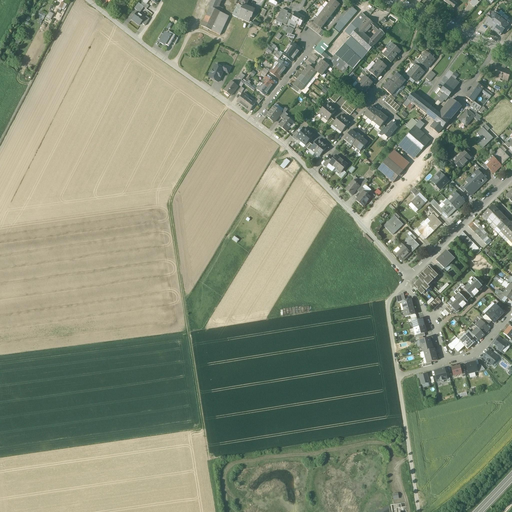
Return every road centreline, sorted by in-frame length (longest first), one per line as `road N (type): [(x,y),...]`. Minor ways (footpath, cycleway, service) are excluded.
road 1 (track): [(228,104),(169,200),(215,511)]
road 2 (track): [(405,280),(387,308),(418,511)]
road 3 (residential): [(85,0),(252,122)]
road 4 (track): [(72,0),(0,141)]
road 5 (residential): [(405,280),(511,176)]
road 6 (residential): [(311,173),(405,280)]
road 7 (tertiary): [(511,50),(395,0)]
